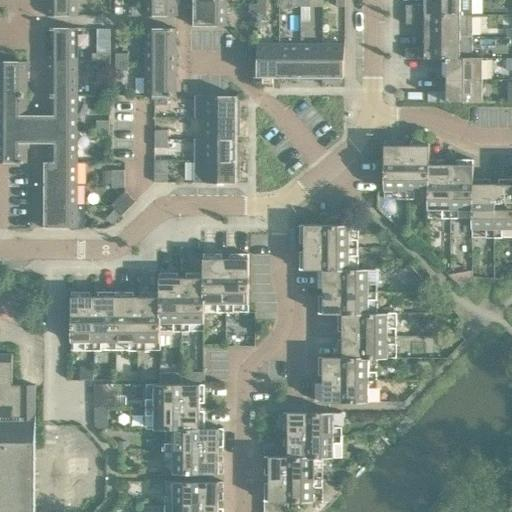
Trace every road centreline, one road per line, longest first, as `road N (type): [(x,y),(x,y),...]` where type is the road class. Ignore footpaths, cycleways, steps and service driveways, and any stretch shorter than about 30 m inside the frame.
road 1 (residential): [(244,511),(244,375),(283,326),(279,206)]
road 2 (residential): [(189,62),(219,63),(283,113),(327,168)]
road 3 (residential): [(0,249),(103,249),(156,212)]
road 4 (residential): [(374,115),(423,116),(485,137),(511,136)]
road 5 (residential): [(156,212),(279,206)]
